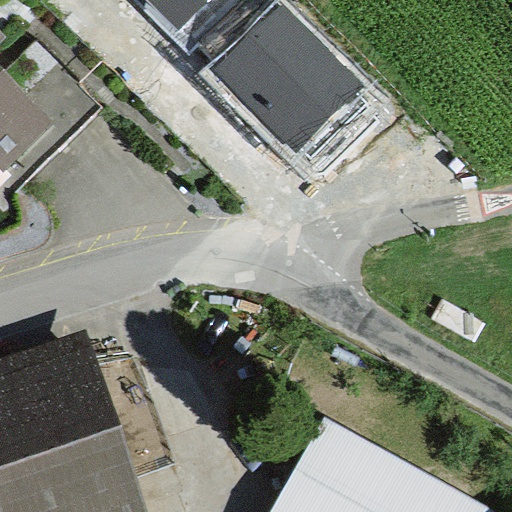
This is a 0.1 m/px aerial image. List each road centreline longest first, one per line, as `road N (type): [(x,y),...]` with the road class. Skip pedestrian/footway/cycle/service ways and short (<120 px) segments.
road 1 (residential): [(511,404),(269,264)]
road 2 (residential): [(0,307),(210,251),(269,264)]
road 3 (residential): [(269,264),(346,233),(511,199)]
